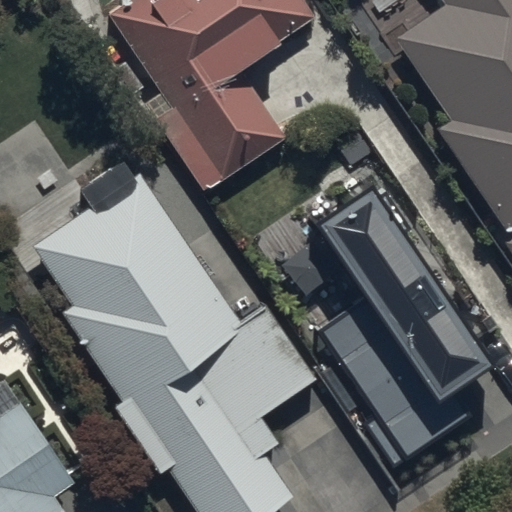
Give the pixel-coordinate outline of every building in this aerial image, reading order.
[(293,0),(124,0),(95,19),(207,186),(280,137),(237,72),(309,24),(293,0)] [(381,59),(511,248),(511,0),(436,0),(447,14),(381,59)] [(137,180),(27,251),(197,511),(267,511),(289,498),(246,431),(314,387),(261,306),(231,325),(137,180)] [(324,226),(372,297),(318,334),(403,459),(467,415),(452,393),(493,365),(374,192),(324,226)] [(0,511),(82,511),(13,409),(0,418),(0,511)]
